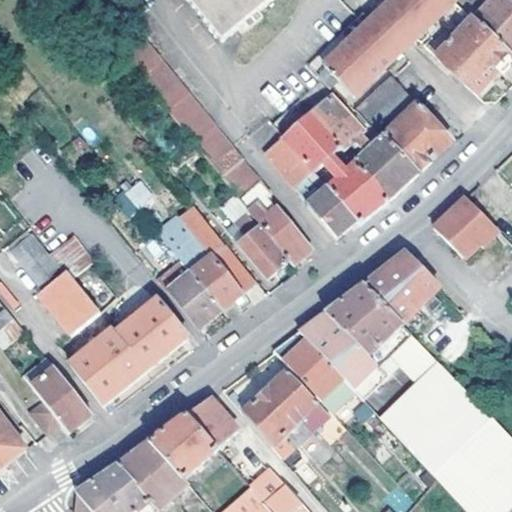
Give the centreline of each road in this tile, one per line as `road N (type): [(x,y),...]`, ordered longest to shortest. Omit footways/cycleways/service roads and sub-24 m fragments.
road 1 (tertiary): [(511,131),(394,242),(39,499)]
road 2 (unknown): [(424,214),(499,323)]
